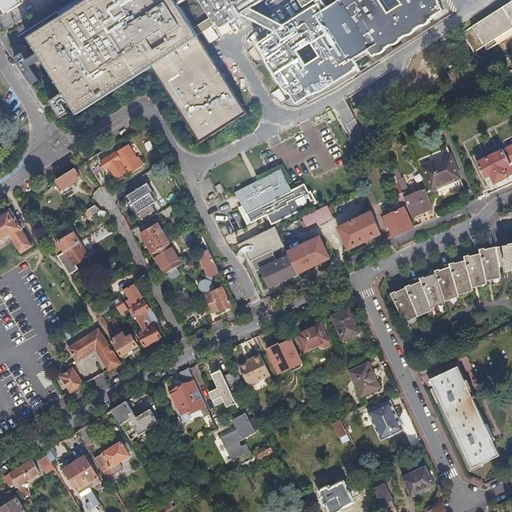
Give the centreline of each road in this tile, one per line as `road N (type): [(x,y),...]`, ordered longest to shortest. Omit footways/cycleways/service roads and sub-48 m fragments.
road 1 (residential): [(356,278),(464,505)]
road 2 (residential): [(188,351),(0,460)]
road 3 (residential): [(356,278),(188,351)]
road 4 (residential): [(107,198),(188,351)]
road 5 (residential): [(511,196),(472,225),(370,271)]
